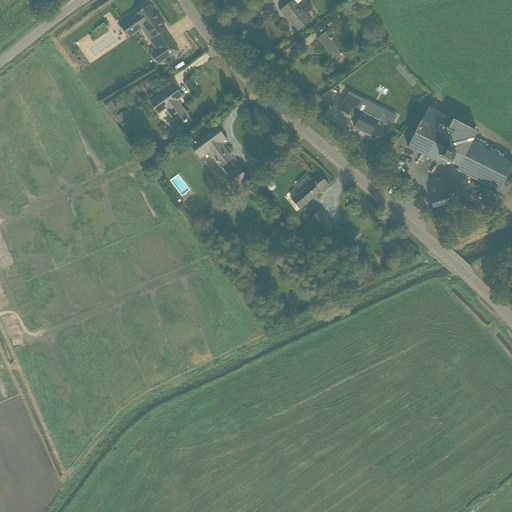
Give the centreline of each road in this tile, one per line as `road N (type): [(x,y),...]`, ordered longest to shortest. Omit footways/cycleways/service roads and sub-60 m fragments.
road 1 (tertiary): [(511,323),(242,74),(183,0)]
road 2 (track): [(14,309),(26,337),(203,262)]
road 3 (track): [(0,221),(130,167)]
